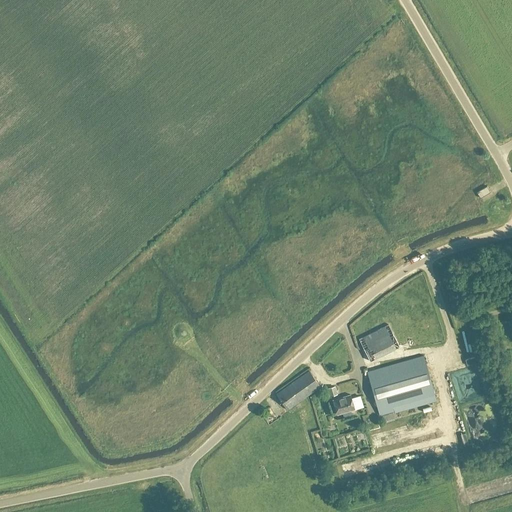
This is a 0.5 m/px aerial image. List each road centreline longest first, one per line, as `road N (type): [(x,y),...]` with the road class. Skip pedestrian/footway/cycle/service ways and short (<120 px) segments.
road 1 (unclassified): [(182,467),(394,277),(463,243),(511,232)]
road 2 (unclassified): [(511,185),(405,0)]
road 3 (unclassified): [(0,504),(182,467)]
